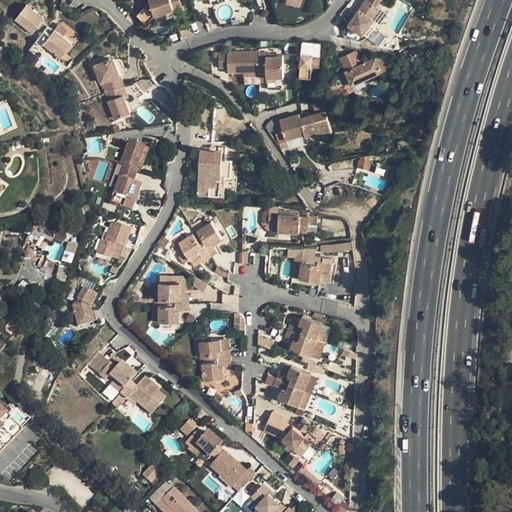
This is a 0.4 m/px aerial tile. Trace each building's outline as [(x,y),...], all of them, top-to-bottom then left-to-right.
[(147,0),(146,0),(147,3),(134,15),(143,25),(153,16),(179,7),(176,0),(147,0)] [(378,0),(364,0),(349,23),(363,34),(373,19),(371,18),(379,7),(375,5),(378,0)] [(36,37),(45,26),(38,21),(43,14),(26,1),(13,18),(36,37)] [(32,43),(36,37),(13,18),(9,24),(32,43)] [(64,31),(56,24),(52,29),(60,36),(64,31)] [(58,58),(70,43),(60,36),(52,29),(51,31),(45,26),(36,37),(32,43),(28,48),(33,53),(38,47),(40,44),(58,58)] [(190,36),(188,30),(178,33),(180,39),(190,36)] [(302,42),(301,53),(320,55),(321,43),(302,42)] [(256,50),(216,54),(218,70),(226,69),(227,74),(243,72),(258,71),(258,68),(256,51),(256,50)] [(266,50),(256,51),(258,68),(265,67),(266,75),(283,73),(283,71),(281,52),(266,53),(266,50)] [(340,58),(345,69),(340,72),(336,64),(329,67),(343,97),(364,87),(361,81),(383,71),(375,55),(361,62),(356,51),(340,58)] [(320,55),(301,53),(300,71),(311,72),(312,67),(319,67),(320,55)] [(111,58),(106,60),(113,78),(117,76),(111,58)] [(106,60),(91,65),(102,93),(114,89),(110,79),(113,78),(106,60)] [(266,75),(265,67),(258,68),(258,71),(258,76),(259,80),(266,79),(266,75)] [(266,75),(266,79),(284,77),(286,77),(286,70),(283,71),(283,73),(266,75)] [(121,86),(117,76),(113,78),(110,79),(114,89),(114,88),(121,86)] [(125,98),(121,86),(114,88),(118,96),(120,95),(122,99),(125,98)] [(114,89),(102,93),(112,118),(127,112),(122,99),(120,95),(118,96),(114,88),(114,89)] [(212,139),(212,143),(215,143),(227,144),(227,139),(235,140),(236,115),(220,99),(214,96),(212,139)] [(275,118),(267,120),(274,143),(282,141),(282,139),(301,133),(302,135),(317,130),(327,127),(321,109),(296,117),(295,114),(275,120),(275,118)] [(202,139),(202,142),(210,143),(210,139),(210,123),(203,123),(202,139)] [(328,130),(327,127),(317,130),(319,137),(327,135),(326,131),(328,130)] [(131,181),(135,170),(136,170),(139,164),(140,164),(146,148),(135,144),(131,143),(126,141),(117,164),(122,165),(118,176),(131,181)] [(214,148),(214,151),(223,151),(222,161),(226,161),(227,151),(227,146),(223,146),(215,146),(214,148)] [(214,151),(201,150),(199,189),(199,194),(199,195),(225,196),(225,179),(231,179),(232,161),(226,161),(222,161),(223,151),(214,151)] [(139,184),(131,181),(118,176),(109,203),(129,210),(139,184)] [(278,212),(278,209),(278,206),(269,205),(261,211),(261,222),(268,229),(268,222),(268,212),(278,212)] [(295,213),(289,213),(290,210),(278,209),(278,212),(268,212),(268,222),(278,222),(278,229),(299,230),(307,230),(307,214),(300,214),(295,213)] [(316,214),(307,214),(307,230),(315,231),(316,214)] [(200,222),(203,226),(210,220),(208,217),(200,222)] [(190,226),(194,231),(203,226),(200,222),(199,220),(190,226)] [(222,237),(210,220),(203,226),(194,231),(210,256),(217,251),(212,244),(222,237)] [(129,228),(111,221),(104,240),(101,238),(96,252),(110,257),(116,241),(124,244),(129,228)] [(33,229),(32,230),(25,242),(27,244),(24,251),(24,258),(33,259),(33,253),(35,247),(35,246),(40,238),(50,243),(52,239),(53,236),(53,233),(52,230),(50,228),(47,225),(45,226),(33,229)] [(203,261),(210,256),(194,231),(190,226),(180,233),(183,238),(179,241),(177,243),(183,251),(177,255),(183,264),(189,260),(198,253),(203,261)] [(321,244),(321,252),(351,251),(351,244),(321,244)] [(194,267),(203,261),(198,253),(189,260),(194,267)] [(310,262),(301,261),(300,268),(299,276),(319,280),(320,270),(329,271),(330,263),(316,261),(315,263),(310,262)] [(118,268),(112,266),(110,272),(116,274),(118,268)] [(229,272),(217,266),(217,271),(229,277),(229,272)] [(102,275),(94,272),(92,276),(100,280),(102,275)] [(179,294),(185,294),(185,280),(182,276),(158,277),(158,282),(179,282),(179,294)] [(207,284),(193,276),(193,286),(203,291),(207,284)] [(179,282),(158,282),(158,299),(166,299),(166,302),(179,302),(188,302),(188,294),(185,294),(179,294),(179,282)] [(95,295),(82,288),(72,306),(77,326),(93,323),(88,306),(95,295)] [(179,302),(166,302),(154,302),(152,303),(152,311),(158,311),(158,319),(179,319),(179,310),(188,310),(188,302),(179,302)] [(322,322),(302,315),(299,323),(291,320),(285,335),(294,338),(291,347),(310,354),(313,346),(316,338),(322,322)] [(220,338),(200,340),(201,356),(216,355),(217,358),(207,359),(207,361),(203,362),(205,378),(209,378),(217,377),(225,376),(224,365),(231,363),(231,358),(230,349),(221,350),(220,338)] [(324,342),(316,338),(313,346),(322,349),(324,342)] [(100,373),(110,362),(99,352),(89,363),(100,373)] [(109,374),(114,379),(124,387),(129,381),(135,374),(120,361),(116,367),(110,362),(100,373),(106,378),(109,374)] [(291,365),(286,362),(282,371),(288,374),(291,365)] [(311,374),(291,365),(288,374),(282,371),(280,370),(273,385),(282,388),(278,397),(298,405),(304,389),(311,374)] [(311,374),(304,389),(310,392),(317,376),(311,374)] [(136,387),(129,381),(124,387),(120,392),(127,398),(130,395),(137,401),(152,414),(165,398),(158,392),(150,385),(152,383),(146,377),(136,387)] [(124,387),(114,379),(110,383),(120,392),(124,387)] [(152,383),(150,385),(158,392),(160,390),(152,383)] [(304,389),(298,405),(304,407),(310,392),(304,389)] [(119,407),(124,397),(117,393),(112,404),(119,407)] [(130,395),(127,398),(134,405),(137,401),(130,395)] [(289,418),(272,410),(263,429),(282,437),(294,446),(293,447),(301,454),(310,442),(302,436),(303,434),(292,425),(288,430),(285,427),(289,418)] [(10,417),(6,413),(0,418),(0,424),(1,426),(10,417)] [(190,417),(179,428),(186,436),(198,425),(190,417)] [(206,456),(208,454),(207,454),(214,445),(215,447),(218,443),(204,431),(198,437),(191,432),(186,438),(182,442),(187,445),(189,448),(192,444),(199,450),(206,456)] [(189,448),(187,445),(185,448),(187,450),(194,456),(199,450),(192,444),(189,448)] [(214,445),(207,454),(208,454),(212,458),(219,450),(215,447),(214,445)] [(242,469),(219,450),(212,458),(206,465),(222,479),(229,484),(233,480),(239,486),(251,473),(244,466),(242,469)] [(288,464),(297,471),(303,464),(293,457),(288,464)] [(154,465),(146,474),(154,482),(162,473),(154,465)] [(313,478),(307,484),(312,489),(318,483),(313,478)] [(287,511),(284,509),(283,511),(277,506),(275,507),(264,497),(268,492),(260,485),(248,498),(257,505),(253,510),(254,511),(287,511)] [(174,511),(196,511),(174,488),(162,499),(171,508),(174,511)] [(326,502),(334,511),(346,511),(350,509),(337,493),(326,502)]
